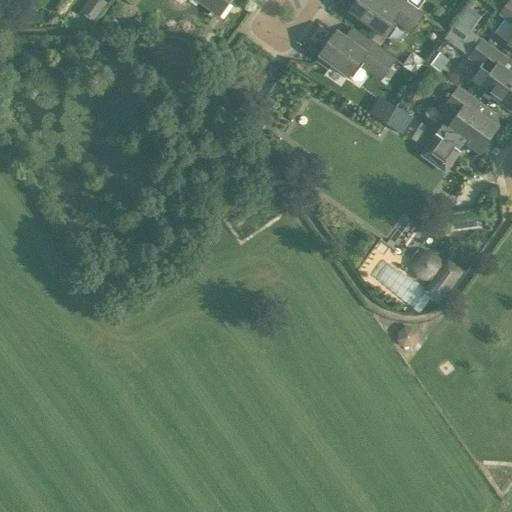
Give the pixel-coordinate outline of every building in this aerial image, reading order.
[(92,23),(106,4),(99,0),(87,0),(78,13),(92,23)] [(193,0),(218,18),(230,0),(193,0)] [(397,0),(390,11),(374,0),(356,0),(347,13),(379,36),(390,21),(410,35),(424,16),(401,0),(397,0)] [(511,46),(511,0),(508,0),(497,16),(509,24),(501,35),(502,39),(511,46)] [(467,8),(461,21),(476,29),(482,15),(467,8)] [(510,111),(511,108),(511,62),(455,22),(443,39),(467,57),(466,59),(479,69),(470,81),(479,88),(510,111)] [(359,51),(334,33),(317,56),(345,76),(354,64),(379,82),(396,59),(367,39),(359,51)] [(415,77),(425,63),(411,53),(400,67),(415,77)] [(477,152),(495,128),(488,123),(495,114),(458,87),(443,107),(450,113),(419,156),(439,171),(454,150),(458,152),(465,143),(477,152)] [(412,121),(397,112),(385,128),(401,138),(412,121)] [(480,219),(448,223),(449,230),(481,227),(480,219)] [(440,305),(461,277),(446,265),(424,293),(440,305)]
